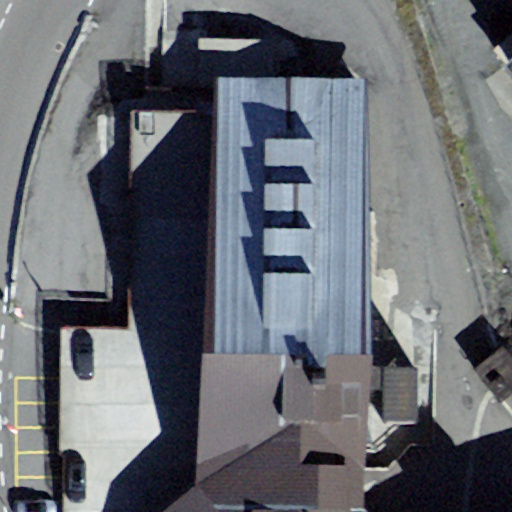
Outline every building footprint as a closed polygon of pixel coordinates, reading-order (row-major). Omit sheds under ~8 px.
[(511,34),(496,49),(511,66),(511,34)] [(199,90),(220,90),(264,90),(264,71),(277,70),(275,37),(200,37),(199,90)] [(371,511),(366,506),(366,386),(366,292),(366,69),(277,70),(264,71),(264,90),(220,90),(220,112),(219,183),(216,351),(200,348),(195,479),(154,511),(371,511)] [(219,183),(220,112),(149,110),(140,110),(132,325),(66,325),(66,372),(67,511),(71,511),(154,511),(195,479),(200,348),(216,351),(219,183)] [(426,289),(366,292),(366,386),(384,386),(384,415),(425,416),(426,289)] [(511,343),(510,340),(474,366),(511,414),(511,343)]
